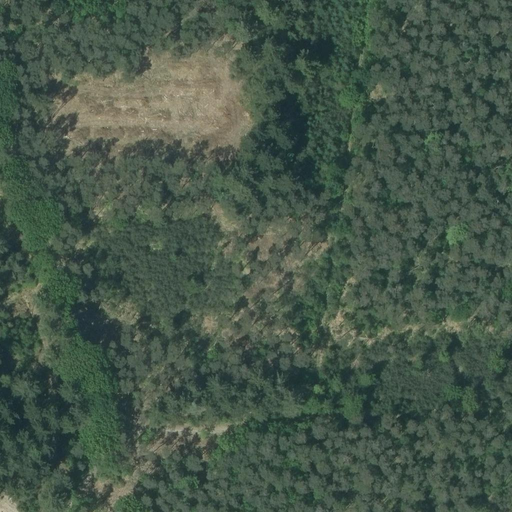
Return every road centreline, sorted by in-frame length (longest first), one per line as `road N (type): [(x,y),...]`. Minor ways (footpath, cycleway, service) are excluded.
road 1 (track): [(367,0),(311,417)]
road 2 (track): [(64,511),(121,427),(311,417),(307,511)]
road 3 (track): [(121,427),(0,93)]
